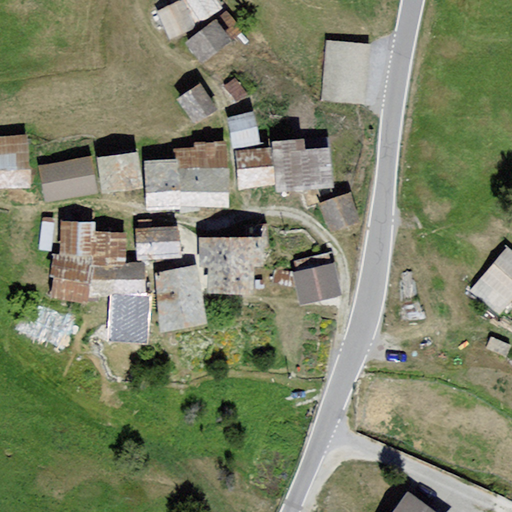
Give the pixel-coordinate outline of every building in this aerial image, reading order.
[(227,10),(221,0),(185,0),(200,26),(227,10)] [(184,1),(160,10),(172,43),(196,33),(184,1)] [(196,40),(213,63),(242,41),(225,18),(196,40)] [(372,46),(327,42),(322,100),(366,104),(372,46)] [(200,88),(181,100),(194,121),(213,109),(200,88)] [(252,115),(232,119),(236,145),(257,141),(252,115)] [(25,138),(0,139),(0,185),(28,184),(25,138)] [(331,184),(328,149),(303,152),(302,141),(274,144),(278,189),(331,184)] [(223,203),(223,146),(198,146),(198,151),(179,152),(179,161),(147,164),(150,204),(182,203),(223,203)] [(238,152),(241,185),(272,183),(270,150),(238,152)] [(141,185),(136,154),(100,159),(104,190),(141,185)] [(43,168),(49,199),(93,191),(87,159),(43,168)] [(348,193),(320,203),(334,232),(360,221),(348,193)] [(93,224),(63,224),(63,253),(93,252),(93,224)] [(176,229),(138,231),(140,257),(177,255),(176,229)] [(124,234),(97,234),(97,262),(124,262),(124,234)] [(262,240),(203,241),(202,264),(212,265),(211,291),(250,292),(251,265),(261,265),(262,240)] [(511,249),(476,287),(503,314),(511,304),(511,249)] [(57,276),(53,296),(85,300),(92,260),(55,256),(52,275),(57,276)] [(142,264),(93,267),(94,293),(143,290),(142,264)] [(332,266),(296,274),(302,301),(338,293),(332,266)] [(203,320),(193,269),(159,276),(161,327),(203,320)] [(110,339),(145,341),(148,300),(113,297),(110,339)] [(442,511),(417,494),(403,511),(442,511)]
